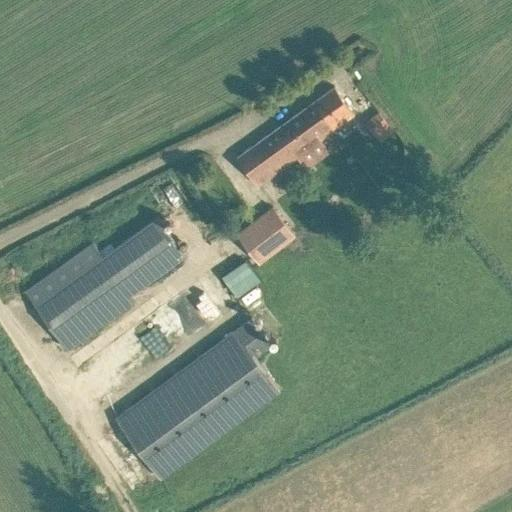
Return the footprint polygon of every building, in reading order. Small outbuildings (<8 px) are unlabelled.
[(314,99),(335,128),(355,113),(334,85),(314,99)] [(237,155),(249,171),(258,183),(335,128),(314,99),(237,155)] [(363,117),(338,137),(353,158),(356,156),(361,161),(384,143),(382,141),(395,131),(379,110),(365,121),(363,117)] [(295,234),(273,205),(237,233),(259,262),(295,234)] [(130,292),(185,253),(158,215),(102,255),(92,241),(25,290),(63,341),(64,341),(68,347),(135,298),(130,292)] [(235,293),(259,277),(245,256),(221,272),(235,293)] [(271,342),(252,317),(116,417),(160,476),(280,388),(255,354),(271,342)]
